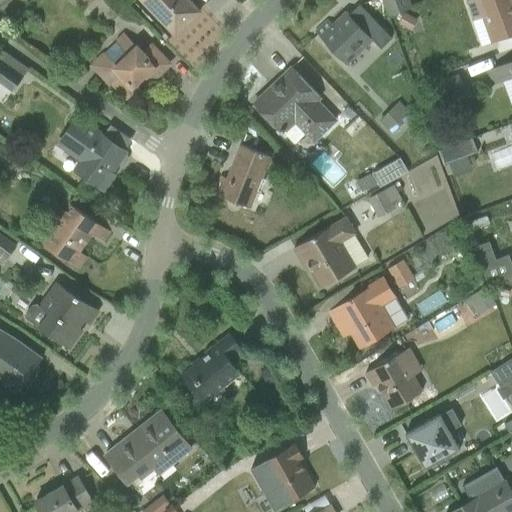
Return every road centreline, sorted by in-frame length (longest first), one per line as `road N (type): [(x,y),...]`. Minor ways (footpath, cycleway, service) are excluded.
road 1 (residential): [(390,511),(258,277),(234,259),(165,237)]
road 2 (residential): [(0,457),(93,402),(122,372),(159,287),(165,237)]
road 3 (residential): [(174,155),(0,36)]
road 4 (residential): [(174,155),(182,123),(271,0)]
